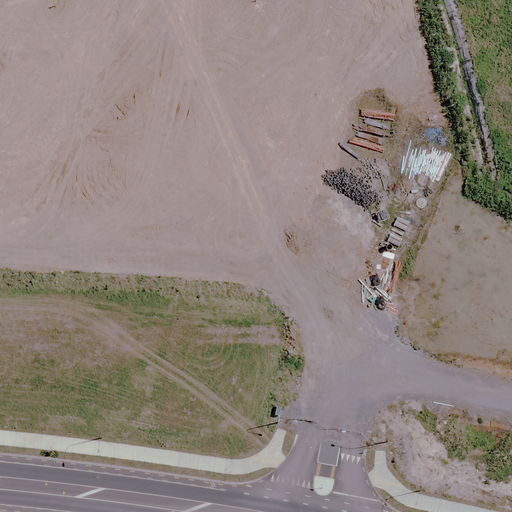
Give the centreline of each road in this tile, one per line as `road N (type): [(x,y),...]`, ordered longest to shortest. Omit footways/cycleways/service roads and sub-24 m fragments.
road 1 (unknown): [(428,0),(435,72),(333,419)]
road 2 (secondary): [(0,482),(225,511)]
road 3 (residential): [(297,511),(310,439),(333,419),(350,444),(341,511)]
